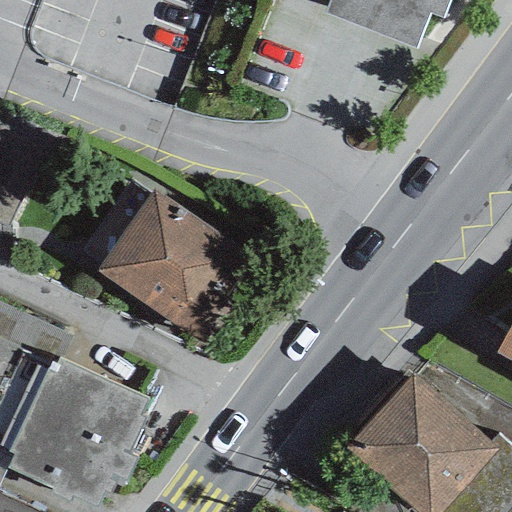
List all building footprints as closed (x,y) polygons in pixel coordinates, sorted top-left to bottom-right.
[(325,0),(323,10),(415,44),(429,9),(445,17),(451,0),(325,0)] [(45,146),(0,126),(0,225),(8,229),(45,146)] [(259,263),(153,189),(97,268),(202,343),(259,263)] [(70,335),(0,302),(0,485),(9,467),(96,508),(112,474),(126,481),(137,457),(128,453),(146,415),(140,413),(147,397),(60,356),(70,335)] [(511,319),(495,351),(511,360),(511,319)] [(511,511),(511,445),(497,432),(489,440),(412,371),(343,446),(415,511),(511,511)]
